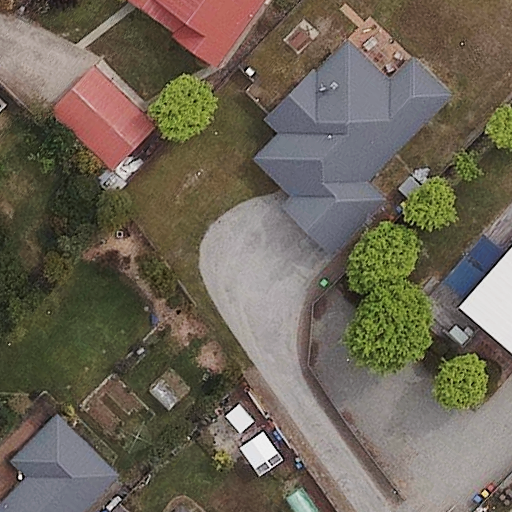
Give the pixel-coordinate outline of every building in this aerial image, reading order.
[(127,0),(224,66),(269,0),(127,0)] [(285,133),(258,160),(348,245),(393,197),(374,179),(456,94),(417,57),(397,78),(350,34),(270,118),(285,133)] [(101,65),(56,109),(118,172),(163,128),(101,65)] [(511,252),(464,307),(511,348),(511,252)] [(0,441),(0,511),(89,511),(124,476),(70,424),(0,496),(0,449),(4,445),(0,441)] [(195,511),(185,501),(174,511),(195,511)]
